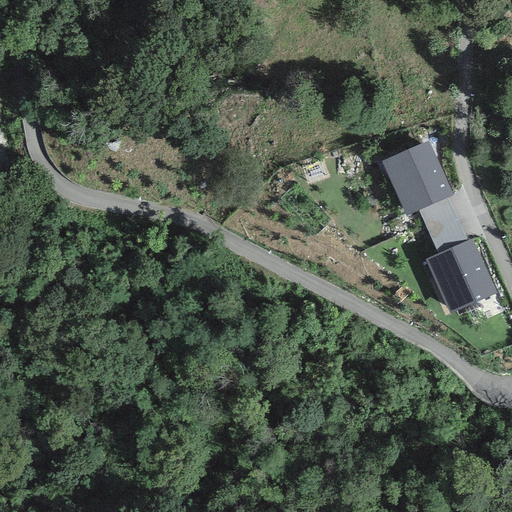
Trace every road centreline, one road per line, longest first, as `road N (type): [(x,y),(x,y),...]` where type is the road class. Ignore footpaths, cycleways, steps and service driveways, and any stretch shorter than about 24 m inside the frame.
road 1 (residential): [(511,392),(486,386),(411,334),(201,224),(84,197),(57,182),(34,145),(10,0)]
road 2 (residential): [(467,0),(463,114),(476,185),(511,272)]
